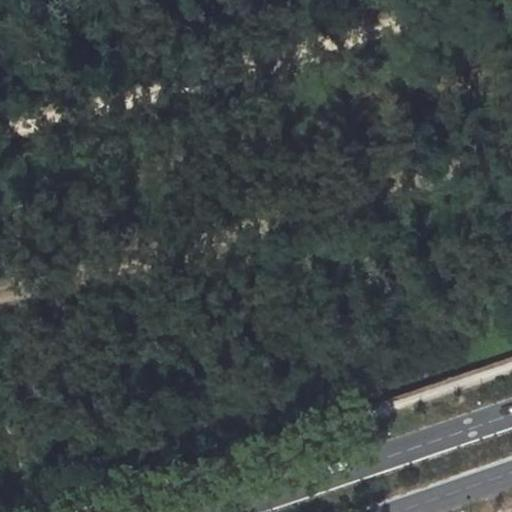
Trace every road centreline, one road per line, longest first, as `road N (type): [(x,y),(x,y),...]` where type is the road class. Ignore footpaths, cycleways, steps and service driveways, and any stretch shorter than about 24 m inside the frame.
road 1 (primary): [(511,414),(219,511)]
road 2 (primary): [(394,511),(511,472)]
